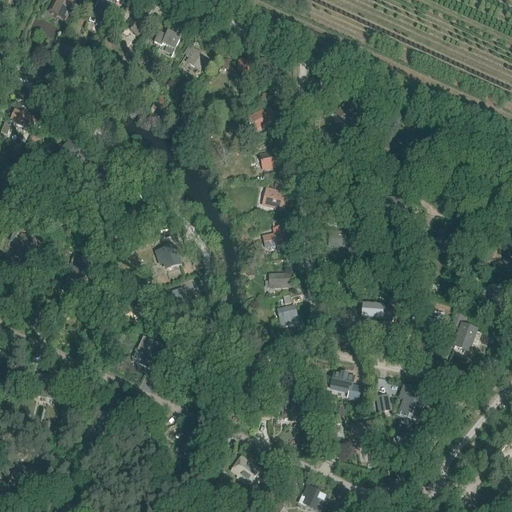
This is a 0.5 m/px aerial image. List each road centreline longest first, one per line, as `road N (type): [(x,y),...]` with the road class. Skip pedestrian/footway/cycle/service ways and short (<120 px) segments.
road 1 (residential): [(0,74),(122,149),(154,180),(191,234),(213,325),(230,336),(311,348)]
road 2 (residential): [(0,329),(367,497)]
road 3 (residential): [(511,149),(297,51)]
road 4 (residential): [(311,348),(475,379)]
road 5 (residential): [(475,379),(367,497)]
road 6 (residential): [(311,348),(299,215)]
road 7 (residential): [(297,51),(183,0)]
road 8 (residential): [(435,491),(508,391)]
